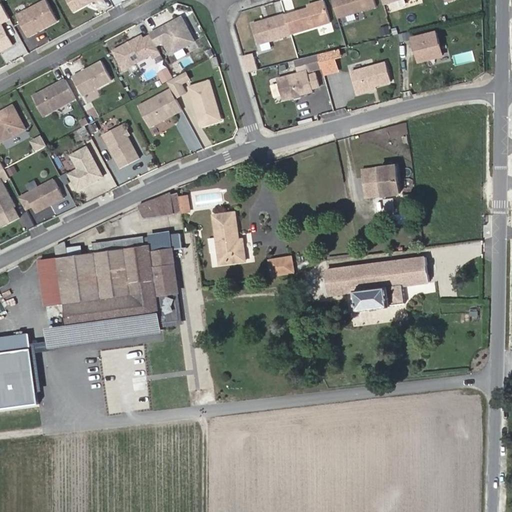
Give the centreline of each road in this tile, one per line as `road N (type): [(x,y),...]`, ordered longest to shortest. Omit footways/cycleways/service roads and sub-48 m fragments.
road 1 (secondary): [(493,511),(501,88)]
road 2 (unclassified): [(0,260),(256,146)]
road 3 (unclassified): [(256,146),(501,88)]
road 4 (residential): [(164,0),(0,86)]
road 5 (residential): [(218,3),(256,146)]
